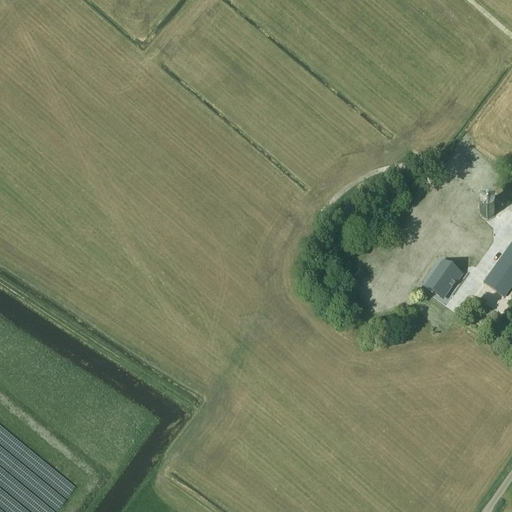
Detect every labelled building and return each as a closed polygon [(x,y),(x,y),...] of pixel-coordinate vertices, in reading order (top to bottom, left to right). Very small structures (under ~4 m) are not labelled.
[(511,154),(511,153),(511,107),(489,138),(511,154)] [(467,184),(489,188),(492,171),(470,167),(467,184)] [(484,208),(487,219),(507,213),(504,202),(484,208)] [(511,243),(471,301),(493,316),(511,289),(511,243)] [(462,276),(442,262),(423,289),(442,303),(462,276)]
